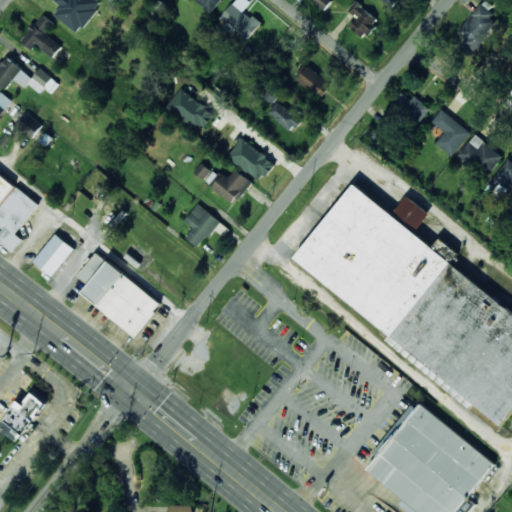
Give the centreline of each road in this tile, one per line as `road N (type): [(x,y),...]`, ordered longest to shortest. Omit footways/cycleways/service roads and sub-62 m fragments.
road 1 (tertiary): [(38,511),(452,0)]
road 2 (primary): [(277,511),(0,285)]
road 3 (residential): [(384,85),(280,0)]
road 4 (residential): [(511,120),(414,48)]
